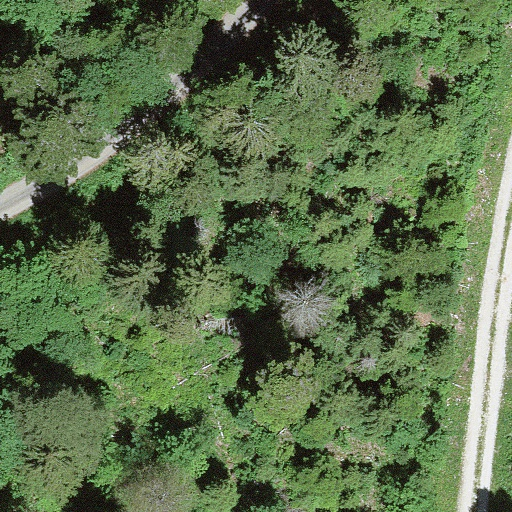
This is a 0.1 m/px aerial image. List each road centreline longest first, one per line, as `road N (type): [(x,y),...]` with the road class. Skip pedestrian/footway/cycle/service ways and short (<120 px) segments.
road 1 (unclassified): [(0,209),(126,128),(260,0)]
road 2 (track): [(511,232),(475,511)]
